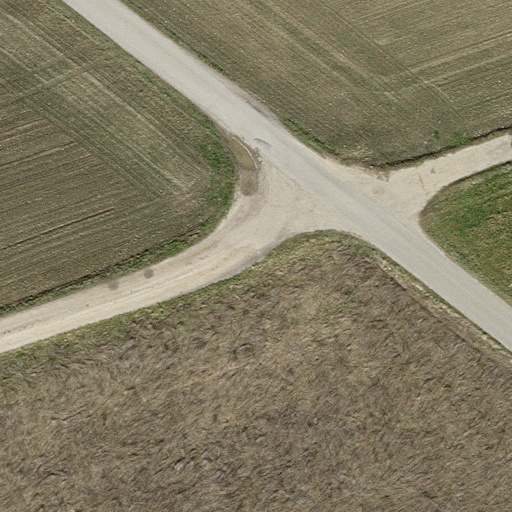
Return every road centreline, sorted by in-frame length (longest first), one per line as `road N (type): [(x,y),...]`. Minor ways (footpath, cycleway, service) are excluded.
road 1 (track): [(352,217),(0,330)]
road 2 (track): [(352,217),(511,159)]
